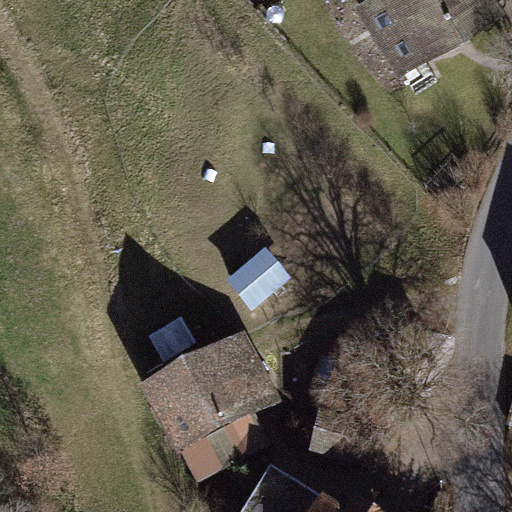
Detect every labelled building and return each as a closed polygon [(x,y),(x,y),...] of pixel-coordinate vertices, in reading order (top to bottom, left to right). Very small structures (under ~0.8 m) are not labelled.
[(500,0),(355,0),(354,1),(397,70),(503,5),(500,0)] [(419,327),(387,338),(398,373),(430,362),(419,327)] [(242,334),(139,388),(176,457),(252,416),(278,402),(242,334)] [(343,352),(321,407),(385,424),(398,373),(387,338),(343,352)] [(321,407),(307,459),(372,476),(385,424),(321,407)] [(252,416),(176,457),(193,489),(269,448),(252,416)] [(337,511),(331,511),(267,471),(240,511),(369,511),(347,498),(337,511)]
